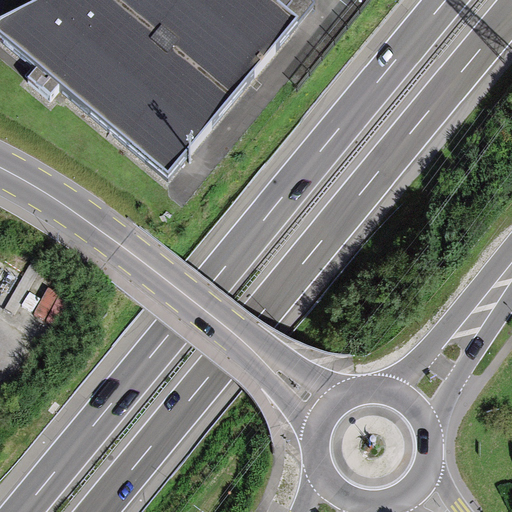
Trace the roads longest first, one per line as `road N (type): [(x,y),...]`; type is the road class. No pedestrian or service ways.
road 1 (motorway): [(446,0),(21,511)]
road 2 (motorway): [(96,511),(511,11)]
road 3 (primary): [(0,170),(129,250),(326,413)]
road 4 (primary): [(429,432),(485,308)]
road 5 (primary): [(485,308),(383,389)]
